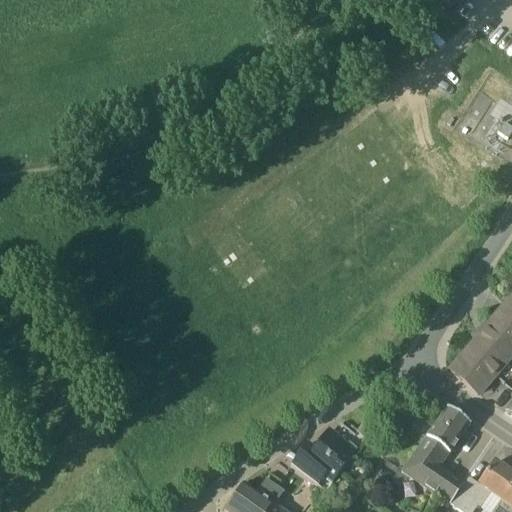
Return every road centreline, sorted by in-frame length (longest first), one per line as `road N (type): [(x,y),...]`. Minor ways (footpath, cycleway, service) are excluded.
road 1 (residential): [(191,511),(355,397),(414,374)]
road 2 (residential): [(414,374),(511,220)]
